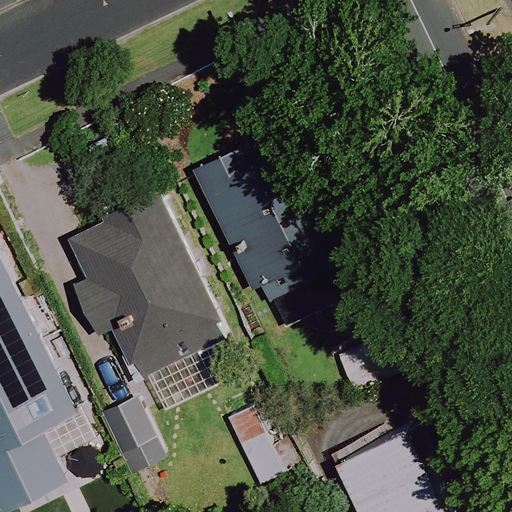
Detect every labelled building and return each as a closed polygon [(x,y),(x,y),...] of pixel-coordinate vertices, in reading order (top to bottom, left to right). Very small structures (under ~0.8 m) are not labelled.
[(262,285),(270,304),(295,293),(286,274),(344,248),(288,123),(184,169),(202,210),(212,205),(250,290),(262,285)] [(221,344),(237,335),(182,231),(167,239),(154,213),(78,253),(88,273),(75,280),(102,332),(113,326),(142,381),(149,377),(167,411),(227,379),(224,374),(235,369),(221,344)] [(78,412),(0,249),(0,495),(7,509),(71,478),(47,427),(78,412)] [(428,388),(397,328),(338,359),(370,419),(428,388)] [(136,395),(101,414),(133,473),(168,453),(136,395)] [(304,460),(270,395),(227,418),(261,483),(304,460)] [(475,511),(433,421),(336,465),(357,511),(475,511)]
